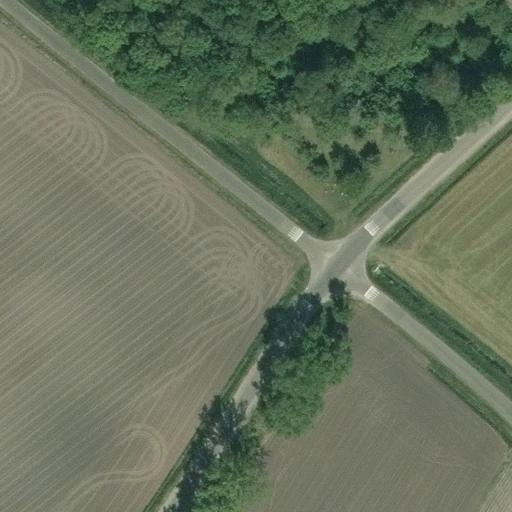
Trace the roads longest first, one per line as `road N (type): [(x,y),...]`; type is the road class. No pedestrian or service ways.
road 1 (unclassified): [(334,264),(10,0)]
road 2 (unclassified): [(172,511),(334,264)]
road 3 (unclassified): [(334,264),(511,104)]
road 4 (unclassified): [(511,411),(334,264)]
